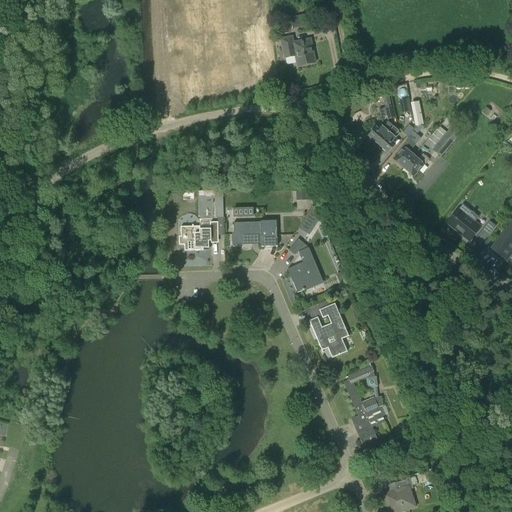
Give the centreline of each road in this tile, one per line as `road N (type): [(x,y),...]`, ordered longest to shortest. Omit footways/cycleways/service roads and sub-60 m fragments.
road 1 (unclassified): [(0,264),(34,193),(77,162),(148,130),(269,107)]
road 2 (residential): [(352,476),(271,282),(238,271),(198,274),(190,284)]
road 3 (unclassified): [(511,286),(428,235),(297,111)]
road 4 (unclassified): [(297,111),(370,78),(456,71),(511,77)]
